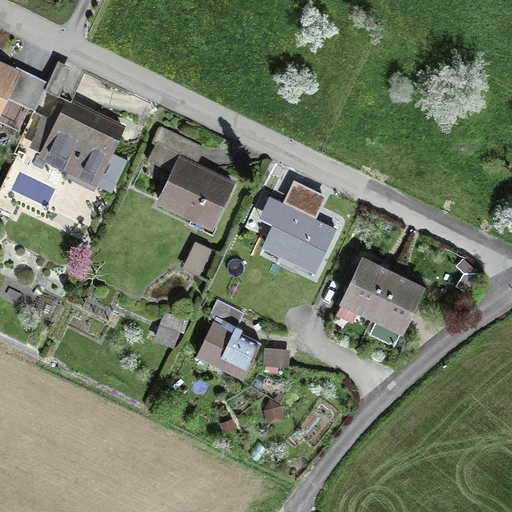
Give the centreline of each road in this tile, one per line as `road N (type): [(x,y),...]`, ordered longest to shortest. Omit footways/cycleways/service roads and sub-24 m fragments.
road 1 (unclassified): [(511,270),(0,26)]
road 2 (unclassified): [(298,511),(372,413),(511,296)]
